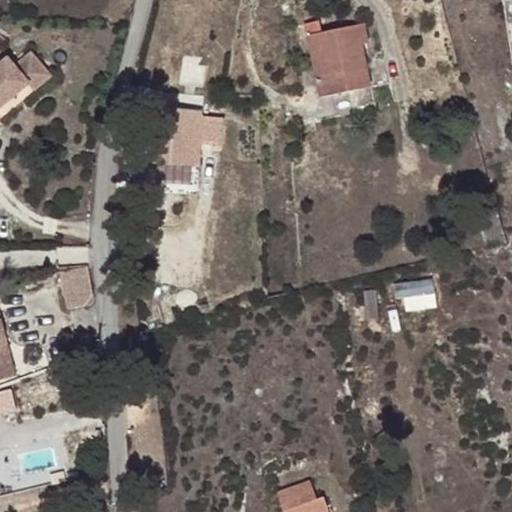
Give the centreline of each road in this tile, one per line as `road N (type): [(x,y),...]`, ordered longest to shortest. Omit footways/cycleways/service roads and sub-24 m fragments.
road 1 (residential): [(122,511),(104,200),(145,0)]
road 2 (unknown): [(104,263),(33,190),(0,174)]
